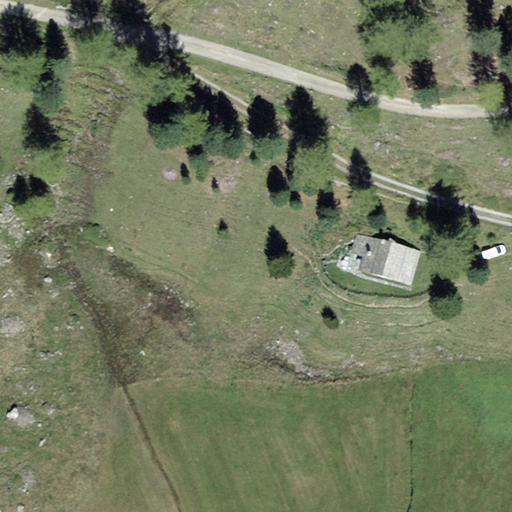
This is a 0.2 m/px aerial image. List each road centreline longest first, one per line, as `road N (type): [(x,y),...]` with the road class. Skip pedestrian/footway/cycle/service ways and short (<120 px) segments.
road 1 (track): [(511,110),(397,104),(181,41),(0,5)]
road 2 (track): [(109,26),(385,184),(511,223)]
